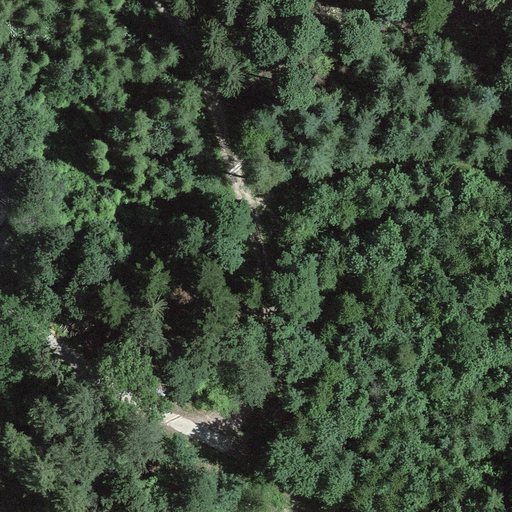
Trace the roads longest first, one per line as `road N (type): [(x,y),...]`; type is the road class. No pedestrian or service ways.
road 1 (track): [(207,435),(268,362),(272,315),(262,250),(201,68),(164,0)]
road 2 (track): [(5,308),(143,406),(239,455),(311,511)]
road 3 (track): [(246,207),(303,176),(402,157),(441,156),(511,181)]
road 4 (track): [(0,364),(70,511)]
